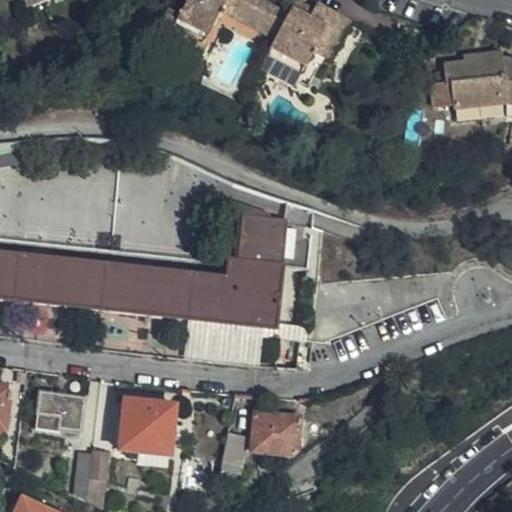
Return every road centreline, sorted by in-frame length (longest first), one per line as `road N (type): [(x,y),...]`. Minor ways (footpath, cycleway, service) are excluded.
road 1 (unclassified): [(511,213),(444,223),(433,236),(109,128),(0,133)]
road 2 (residential): [(0,352),(296,381),(511,315)]
